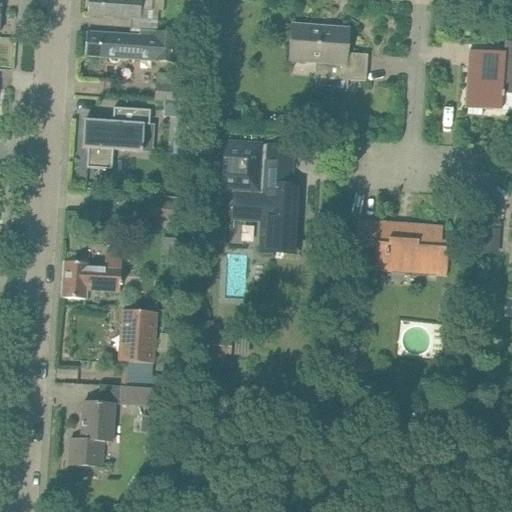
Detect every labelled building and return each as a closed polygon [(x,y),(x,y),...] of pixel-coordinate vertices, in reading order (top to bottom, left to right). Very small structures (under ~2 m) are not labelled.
[(140,30),(156,31),(157,10),(162,11),(162,0),(87,0),(87,16),(131,19),(130,32),(140,33),(140,30)] [(347,89),(348,80),(365,82),(367,55),(344,54),(346,30),(294,27),(292,47),(291,59),(329,62),(328,79),(335,79),(334,88),(347,89)] [(86,33),(84,56),(104,58),(139,60),(139,56),(154,57),(154,60),(175,62),(195,63),(196,34),(176,32),(173,32),(156,31),(140,30),(140,33),(139,36),(86,33)] [(511,110),(511,42),(504,42),(503,57),(494,56),(494,52),(468,50),(467,69),(468,69),(466,101),(465,101),(464,108),(468,108),(468,102),(482,103),(481,109),(501,110),(501,109),(511,110)] [(191,76),(155,73),(153,101),(189,103),(191,76)] [(195,102),(194,117),(207,118),(208,104),(201,103),(195,102)] [(144,125),(149,126),(150,111),(113,108),(112,122),(84,120),(82,149),(87,149),(86,168),(111,170),(113,151),(142,153),(144,125)] [(292,163),(264,161),(265,146),(224,143),(221,193),(235,194),(233,219),(266,221),(264,251),(294,253),(296,216),(289,215),(290,203),(297,203),(298,187),(290,187),(292,163)] [(150,203),(149,220),(179,221),(180,204),(150,203)] [(358,220),(356,246),(374,247),(373,271),(374,271),(374,272),(386,273),(386,268),(414,270),(414,275),(437,276),(437,275),(445,276),(448,242),(441,242),(442,226),(441,226),(441,227),(409,224),(408,229),(396,228),(397,224),(378,222),(359,220),(358,220)] [(498,230),(482,229),(481,254),(497,255),(498,230)] [(105,253),(104,261),(104,265),(64,262),(61,298),(81,300),(85,300),(86,290),(119,292),(121,254),(105,253)] [(122,311),(118,362),(122,362),(121,387),(150,389),(151,376),(152,364),(156,313),(122,311)] [(209,335),(209,321),(189,321),(189,355),(230,356),(230,336),(209,335)] [(337,339),(336,349),(356,351),(357,340),(337,339)] [(154,407),(156,389),(150,389),(121,387),(119,404),(154,407)] [(114,404),(103,403),(83,402),(81,440),(70,439),(68,466),(101,468),(103,442),(112,443),(114,404)]
